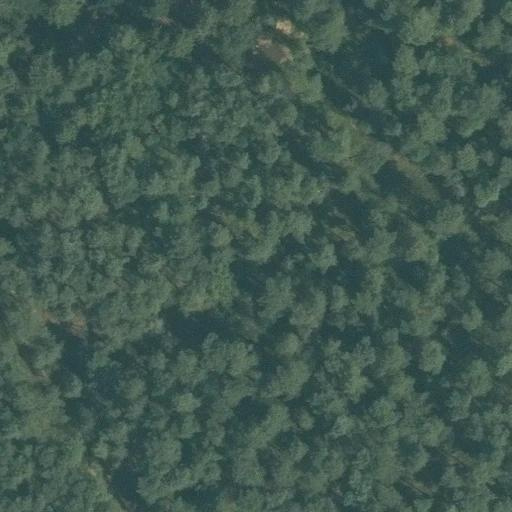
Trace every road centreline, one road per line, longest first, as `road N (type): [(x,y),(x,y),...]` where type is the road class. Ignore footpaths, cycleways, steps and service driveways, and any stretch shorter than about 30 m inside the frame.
road 1 (track): [(267,0),(388,162),(314,232),(244,281),(176,314),(9,333)]
road 2 (track): [(0,319),(130,511)]
